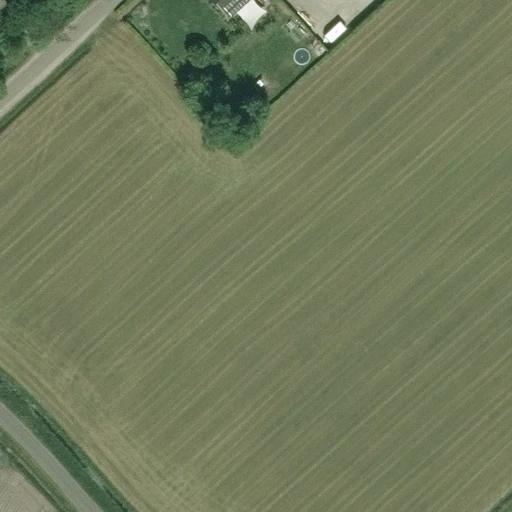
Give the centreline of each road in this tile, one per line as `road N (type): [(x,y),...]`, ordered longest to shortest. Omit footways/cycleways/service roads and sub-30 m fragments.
road 1 (unclassified): [(0,104),(115,0)]
road 2 (unclassified): [(96,511),(0,411)]
